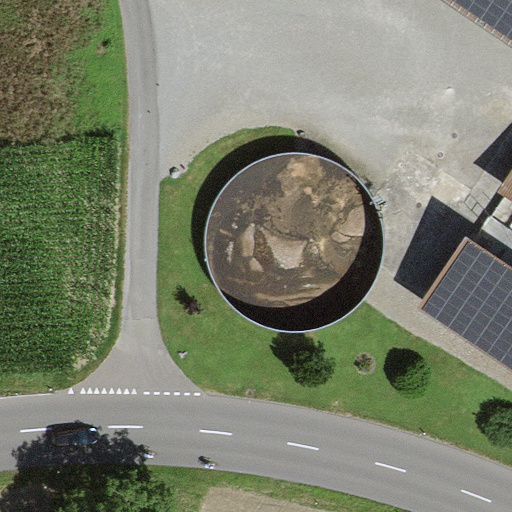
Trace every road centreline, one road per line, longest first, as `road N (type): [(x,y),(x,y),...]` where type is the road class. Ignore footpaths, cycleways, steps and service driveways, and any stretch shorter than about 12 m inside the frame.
road 1 (tertiary): [(0,434),(123,429),(284,441),(436,479),(509,511)]
road 2 (track): [(135,0),(123,429)]
